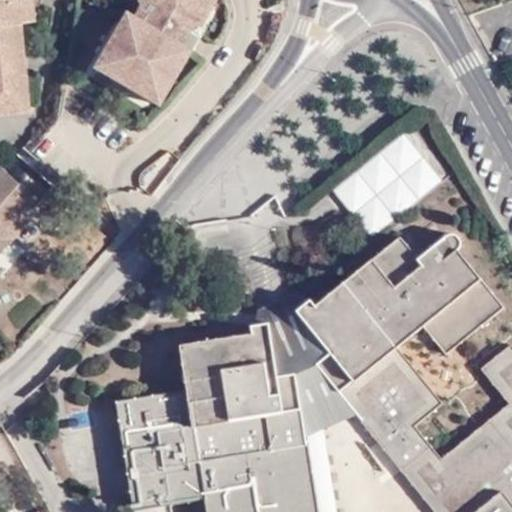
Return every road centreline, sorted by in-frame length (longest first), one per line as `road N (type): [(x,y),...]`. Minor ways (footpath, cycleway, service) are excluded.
road 1 (residential): [(278,87),(0,401)]
road 2 (residential): [(278,87),(362,0)]
